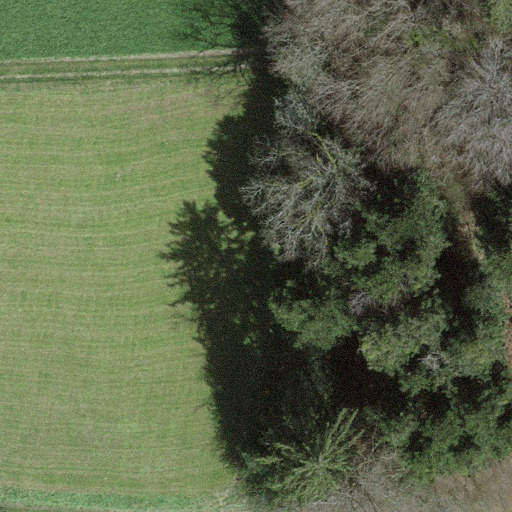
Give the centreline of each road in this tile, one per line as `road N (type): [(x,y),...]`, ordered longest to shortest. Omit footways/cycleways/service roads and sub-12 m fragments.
road 1 (track): [(427,0),(359,44),(0,59)]
road 2 (track): [(280,511),(474,489),(511,473)]
